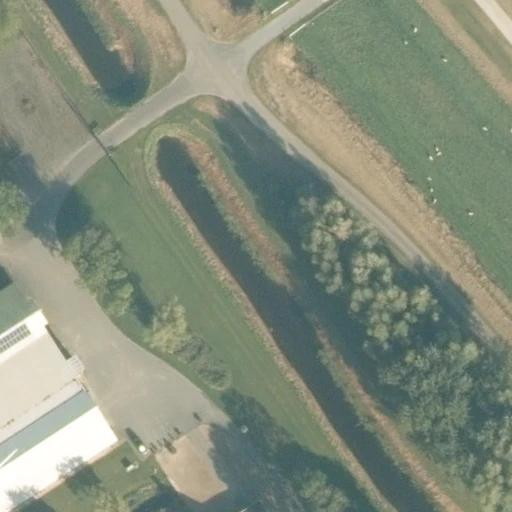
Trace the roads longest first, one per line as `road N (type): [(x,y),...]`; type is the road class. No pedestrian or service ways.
road 1 (unclassified): [(511,370),(374,217),(210,70)]
road 2 (unclassified): [(0,231),(127,125),(210,70)]
